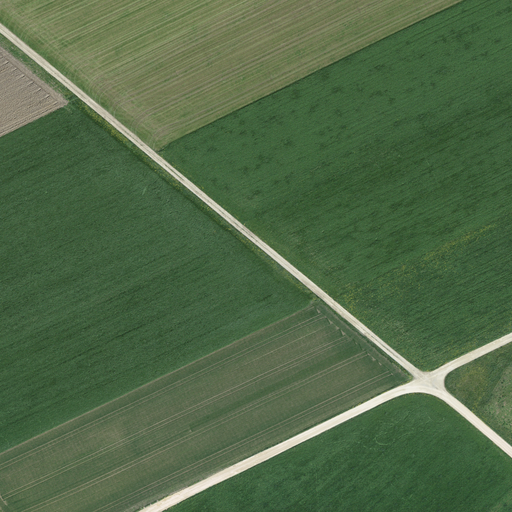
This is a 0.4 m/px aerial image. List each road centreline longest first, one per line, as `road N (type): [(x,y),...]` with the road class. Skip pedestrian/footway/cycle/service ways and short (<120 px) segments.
road 1 (track): [(428,382),(0,28)]
road 2 (track): [(428,382),(148,511)]
